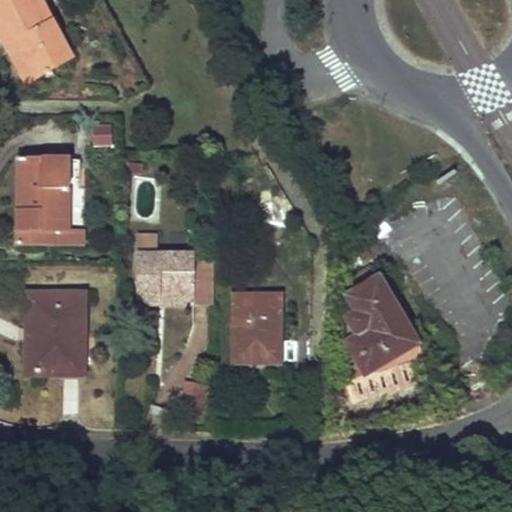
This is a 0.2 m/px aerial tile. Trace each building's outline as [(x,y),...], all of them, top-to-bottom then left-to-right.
[(40,0),(0,0),(0,41),(4,39),(17,32),(22,41),(17,43),(37,78),(72,59),(40,0)] [(17,32),(4,39),(27,83),(37,78),(17,43),(22,41),(17,32)] [(111,123),(91,125),(94,145),(113,142),(111,123)] [(70,161),(19,160),(18,199),(18,245),(45,246),(45,233),(68,233),(70,161)] [(79,161),(70,161),(68,233),(45,233),(45,246),(84,246),(83,189),(78,188),(79,161)] [(195,256),(158,256),(158,238),(147,237),(139,237),(139,255),(138,300),(161,300),(161,295),(195,296),(195,258),(195,256)] [(212,304),(212,259),(195,258),(195,296),(195,304),(212,304)] [(379,279),(347,297),(346,381),(414,363),(422,351),(379,279)] [(84,296),(30,295),(29,329),(39,329),(39,342),(29,342),(29,375),(82,375),(84,296)] [(161,300),(138,300),(138,303),(195,304),(195,296),(161,295),(161,300)] [(280,296),(234,296),(234,363),(267,364),(267,340),(280,341),(280,296)] [(39,329),(29,329),(29,342),(39,342),(39,329)] [(280,341),(267,340),(267,364),(280,364),(280,341)] [(184,392),(205,397),(208,384),(187,379),(184,392)]
